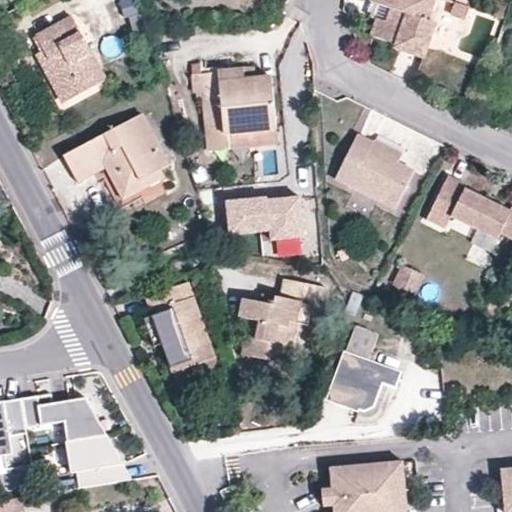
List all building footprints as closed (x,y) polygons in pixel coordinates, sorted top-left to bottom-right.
[(435,0),(376,0),(393,6),(388,18),(381,16),(375,33),(397,41),(396,45),(425,56),(438,21),(430,17),(435,0)] [(147,25),(144,12),(132,16),(136,33),(148,29),(147,25)] [(37,34),(44,49),(49,57),(44,60),(65,100),(106,79),(87,43),(98,36),(90,21),(79,25),(73,15),(37,34)] [(39,52),(44,60),(49,57),(44,49),(39,52)] [(257,68),(245,69),(246,77),(257,77),(257,68)] [(272,76),(257,77),(246,77),(245,69),(202,73),(209,149),(231,148),(230,145),(229,134),(277,129),(272,76)] [(79,180),(104,166),(114,160),(127,184),(161,168),(170,163),(143,113),(64,154),(79,180)] [(278,141),(277,129),(229,134),(230,145),(278,141)] [(418,170),(400,161),(372,147),(374,142),(358,134),(337,178),(398,209),(418,170)] [(375,138),(374,142),(372,147),(400,161),(404,153),(375,138)] [(166,177),(161,168),(127,184),(114,160),(104,166),(123,199),(166,177)] [(511,199),(472,180),(474,176),(455,167),(434,211),(453,220),(458,209),(505,233),(509,226),(511,227),(511,199)] [(305,237),(301,202),(272,206),(270,195),(226,201),(230,235),(276,229),(277,241),(305,237)] [(430,267),(409,257),(400,276),(421,286),(430,267)] [(241,316),(249,318),(261,321),(252,355),(290,363),(297,330),(288,329),(290,321),(298,324),(308,325),(312,303),(321,305),(325,287),(286,278),(281,295),(261,291),(260,301),(245,299),(241,316)] [(146,297),(152,314),(162,344),(171,372),(175,371),(214,358),(216,357),(189,281),(146,297)] [(153,348),(162,344),(152,314),(143,317),(153,348)] [(242,353),(252,355),(261,321),(249,318),(242,353)] [(297,330),(298,324),(290,321),(288,329),(297,330)] [(394,385),(401,371),(375,361),(379,351),(373,349),(379,333),(357,324),(327,398),(360,411),(374,407),(384,381),(394,385)] [(380,347),(379,351),(375,361),(401,371),(407,357),(380,347)] [(219,373),(214,358),(175,371),(180,386),(219,373)] [(49,401),(21,406),(25,431),(68,424),(70,448),(112,442),(81,403),(50,408),(49,401)] [(21,406),(0,409),(0,458),(9,458),(10,469),(31,466),(25,431),(21,406)] [(112,442),(70,448),(74,478),(83,477),(85,491),(131,485),(112,442)] [(402,474),(401,462),(328,469),(328,488),(319,489),(321,508),(331,508),(331,511),(405,511),(405,504),(392,505),(392,490),(391,475),(402,474)] [(511,467),(502,468),(499,471),(502,499),(511,498),(511,467)] [(403,490),(402,474),(391,475),(392,490),(403,490)] [(405,504),(403,490),(392,490),(392,505),(405,504)] [(503,511),(511,511),(511,498),(502,499),(503,511)] [(0,511),(25,511),(24,500),(0,504),(0,511)]
